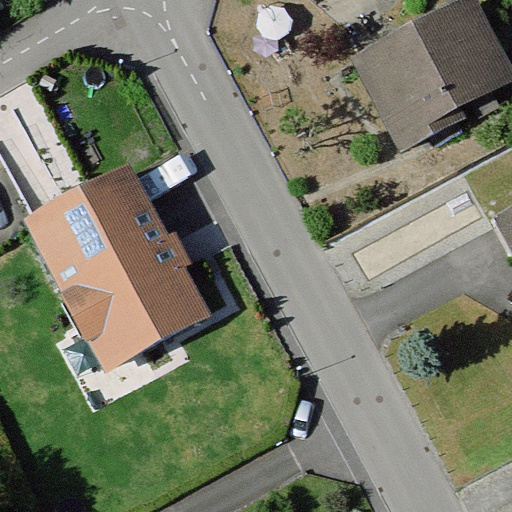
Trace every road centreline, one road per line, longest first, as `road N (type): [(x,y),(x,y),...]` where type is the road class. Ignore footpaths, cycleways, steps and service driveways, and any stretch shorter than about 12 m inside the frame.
road 1 (residential): [(146,0),(426,511)]
road 2 (residential): [(0,65),(121,0)]
